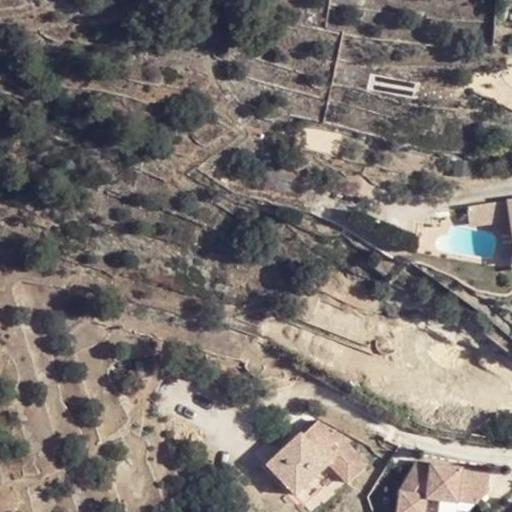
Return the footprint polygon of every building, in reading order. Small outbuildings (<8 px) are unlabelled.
[(406,337),(410,373),(488,419),(504,398),(511,404),(511,364),(464,327),(461,334),(406,337)] [(331,466),(301,432),(300,433),(268,465),(288,486),(316,458),(329,468),(331,466)] [(298,496),(329,468),(316,458),(288,486),(298,496)] [(427,511),(429,501),(462,504),(464,485),(492,488),(494,471),(419,461),(404,487),(400,511),(427,511)] [(464,485),(462,504),(478,506),(490,495),(492,488),(464,485)]
